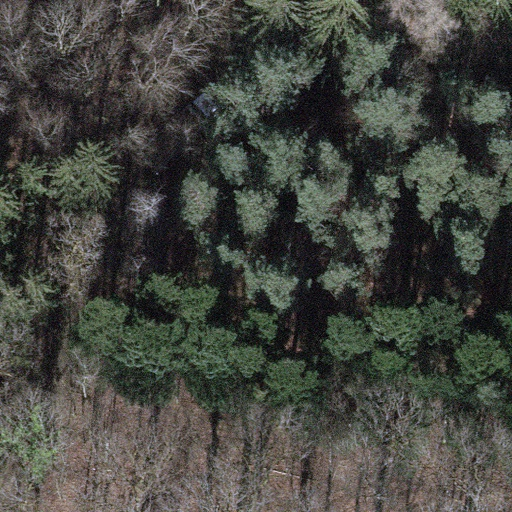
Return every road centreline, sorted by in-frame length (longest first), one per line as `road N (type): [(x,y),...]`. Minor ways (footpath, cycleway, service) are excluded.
road 1 (track): [(0,501),(100,264),(163,183),(232,130),(363,93),(511,103)]
road 2 (track): [(163,183),(261,0)]
